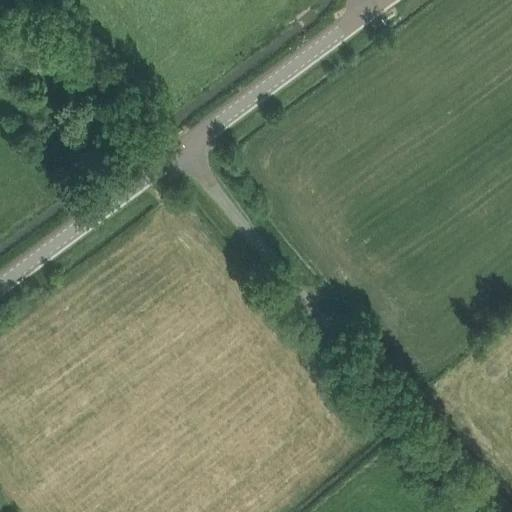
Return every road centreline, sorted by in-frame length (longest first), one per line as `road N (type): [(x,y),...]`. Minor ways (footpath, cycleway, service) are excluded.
road 1 (unclassified): [(491,511),(180,150)]
road 2 (tertiary): [(180,150),(374,5)]
road 3 (tertiary): [(0,285),(180,150)]
